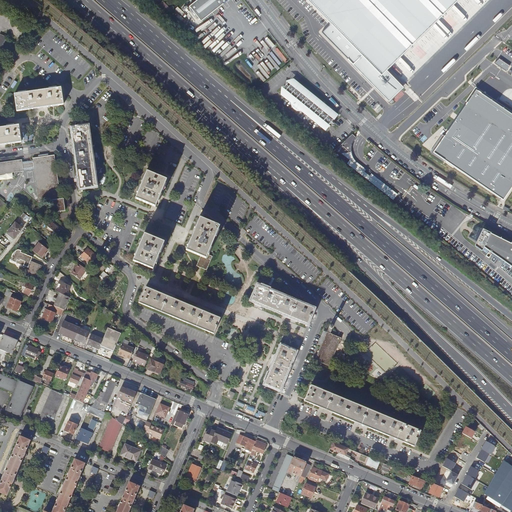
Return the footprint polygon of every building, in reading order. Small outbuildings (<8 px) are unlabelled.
[(227,0),(196,0),(189,6),(201,21),(227,0)] [(307,0),(331,24),(322,32),(388,101),(403,87),(386,70),(456,0),(307,0)] [(156,7),(166,15),(174,7),(172,6),(169,8),(162,1),(156,7)] [(494,63),(506,71),(510,65),(499,58),(494,63)] [(326,129),(336,117),(293,82),(283,94),(293,102),(292,104),(299,111),(301,109),(326,129)] [(476,90),(511,114),(511,111),(475,87),(465,102),(467,103),(476,90)] [(59,88),(13,95),(15,112),(62,105),(59,88)] [(511,114),(476,90),(467,103),(444,136),(433,153),(444,160),(453,166),(454,165),(503,198),(511,184),(511,114)] [(17,125),(0,127),(0,145),(20,142),(17,125)] [(86,126),(70,128),(78,189),(95,187),(86,126)] [(355,137),(352,134),(335,149),(341,154),(351,153),(350,150),(351,148),(351,145),(352,145),(353,143),(354,141),(356,139),(355,138),(355,137)] [(443,162),(444,160),(433,153),(444,136),(442,135),(430,153),(443,162)] [(0,162),(0,174),(22,171),(21,169),(32,167),(37,202),(50,200),(59,199),(53,155),(31,158),(32,163),(21,164),(20,160),(0,162)] [(352,158),(351,156),(346,156),(345,158),(386,193),(389,190),(356,163),(354,161),(353,160),(352,158)] [(503,200),(511,187),(511,184),(503,198),(454,165),(453,166),(503,200)] [(165,180),(145,171),(134,199),(154,207),(165,180)] [(396,196),(389,190),(386,193),(394,199),(396,196)] [(52,213),(64,211),(62,199),(59,199),(50,200),(50,202),(51,202),(52,213)] [(47,218),(43,223),(48,227),(49,226),(58,234),(61,229),(47,218)] [(219,226),(200,218),(186,250),(201,256),(197,266),(207,270),(212,256),(208,254),(219,226)] [(15,222),(7,233),(14,239),(23,228),(22,228),(20,226),(15,222)] [(511,243),(491,233),(483,229),(475,226),(473,229),(475,230),(475,231),(474,230),(473,231),(473,232),(473,233),(474,233),(473,234),(471,233),(470,236),(477,241),(475,245),(482,251),(487,254),(485,257),(488,259),(492,254),(502,261),(503,261),(505,263),(506,262),(509,264),(508,265),(511,267),(511,243)] [(163,242),(143,234),(131,261),(152,269),(163,242)] [(48,249),(39,242),(33,250),(42,258),(45,255),(44,254),(48,249)] [(82,257),(91,264),(96,256),(87,249),(82,257)] [(32,257),(19,251),(16,252),(15,255),(13,255),(11,260),(28,267),(25,273),(31,275),(30,276),(35,278),(40,266),(35,264),(36,263),(31,261),(32,257)] [(87,270),(78,263),(71,273),(80,279),(87,270)] [(59,293),(66,296),(70,285),(60,281),(55,292),(59,293)] [(33,285),(27,282),(25,286),(24,287),(26,288),(24,293),(29,295),(33,285)] [(306,324),(313,308),(256,285),(249,301),(306,324)] [(144,287),(138,303),(212,334),(219,318),(144,287)] [(59,293),(54,305),(64,309),(69,297),(66,296),(59,293)] [(7,307),(17,311),(19,307),(21,308),(22,305),(20,304),(21,302),(11,298),(7,307)] [(61,316),(64,310),(49,304),(45,312),(45,314),(43,318),(52,322),(55,313),(52,312),(52,311),(57,313),(57,314),(61,316)] [(75,339),(79,328),(80,327),(64,321),(59,333),(63,335),(63,336),(74,340),(75,339)] [(328,366),(340,338),(329,334),(331,328),(331,327),(331,326),(330,326),(329,326),(328,326),(325,333),(322,331),(317,344),(320,346),(314,360),(328,366)] [(79,328),(75,339),(84,343),(89,332),(79,328)] [(103,339),(100,346),(101,346),(110,350),(114,351),(119,338),(121,333),(108,328),(103,339)] [(100,346),(103,339),(91,334),(87,344),(91,346),(92,344),(100,347),(100,346)] [(17,341),(4,335),(0,343),(0,345),(13,351),(17,341)] [(156,347),(143,337),(139,346),(145,349),(146,347),(152,349),(155,350),(156,347)] [(134,349),(122,344),(118,353),(126,356),(126,358),(130,359),(134,349)] [(39,349),(29,345),(25,355),(35,359),(39,349)] [(295,351),(279,345),(263,384),(279,391),(295,351)] [(140,353),(137,351),(133,361),(145,366),(149,356),(140,353)] [(163,364),(151,359),(147,368),(151,370),(152,369),(160,373),(163,364)] [(65,368),(59,365),(55,375),(65,380),(70,368),(66,367),(65,368)] [(81,374),(77,372),(78,370),(75,368),(74,371),(72,374),(69,381),(77,384),(80,378),(82,379),(84,375),(81,374)] [(45,383),(49,384),(53,374),(46,371),(43,378),(46,379),(45,383)] [(91,373),(86,371),(75,399),(83,403),(86,398),(87,394),(85,393),(86,392),(87,389),(89,390),(91,386),(90,386),(92,381),(95,382),(98,375),(91,372),(91,373)] [(0,387),(13,393),(6,410),(21,416),(33,387),(18,381),(18,382),(0,374),(0,387)] [(42,378),(36,376),(34,382),(40,384),(42,378)] [(179,384),(186,387),(187,388),(192,390),(194,386),(193,386),(194,382),(184,378),(183,382),(180,381),(179,384)] [(98,409),(104,412),(116,382),(110,380),(98,409)] [(420,431),(310,385),(303,401),(413,446),(420,431)] [(64,395),(52,390),(38,422),(50,427),(64,395)] [(138,405),(151,410),(156,399),(140,393),(136,404),(138,405)] [(160,404),(156,414),(165,418),(169,408),(160,404)] [(146,421),(151,410),(138,405),(134,416),(146,422),(146,421)] [(104,412),(98,409),(92,407),(89,406),(87,411),(103,418),(105,412),(104,412)] [(177,410),(171,424),(174,425),(175,421),(184,424),(188,414),(184,413),(185,411),(180,409),(180,411),(177,410)] [(110,453),(122,425),(111,417),(98,448),(110,453)] [(80,428),(76,438),(88,443),(97,422),(92,419),(87,431),(80,428)] [(77,425),(68,421),(65,430),(73,434),(77,425)] [(151,423),(146,421),(146,422),(143,429),(148,431),(147,432),(152,434),(152,436),(160,439),(164,429),(159,427),(159,428),(150,425),(151,423)] [(462,433),(472,438),(476,431),(466,425),(462,433)] [(211,442),(215,431),(210,430),(210,428),(207,427),(201,441),(210,444),(211,442)] [(217,428),(215,431),(211,442),(221,446),(223,442),(227,444),(231,434),(217,428)] [(0,492),(7,495),(13,483),(14,483),(15,483),(16,483),(16,482),(17,481),(16,480),(15,480),(14,479),(22,460),(24,456),(24,457),(25,457),(26,457),(27,456),(27,455),(27,454),(26,453),(25,453),(30,440),(20,436),(15,448),(14,448),(13,452),(3,474),(3,475),(2,478),(0,482),(0,492)] [(251,452),(255,441),(250,439),(248,438),(244,436),(240,445),(245,447),(244,449),(251,452)] [(253,461),(254,462),(256,458),(254,457),(256,451),(263,453),(266,444),(256,440),(255,441),(251,452),(248,460),(253,461)] [(486,440),(481,449),(492,454),(496,445),(486,440)] [(343,447),(333,442),(330,449),(340,453),(340,454),(350,458),(351,456),(346,454),(348,449),(343,447)] [(139,451),(125,445),(121,454),(135,460),(139,451)] [(161,447),(159,453),(166,459),(166,458),(169,450),(161,447)] [(272,489),(278,492),(287,471),(293,458),(293,457),(287,454),(281,470),(272,489)] [(377,469),(380,462),(369,457),(366,465),(377,469)] [(287,471),(301,476),(306,464),(306,463),(293,458),(287,471)] [(64,511),(67,506),(69,506),(70,506),(70,505),(71,504),(70,503),(69,502),(78,480),(80,480),(81,480),(82,478),(82,477),(81,476),(80,476),(85,463),(74,459),(69,471),(68,474),(68,475),(58,497),(56,501),(51,511),(47,511),(44,511),(43,511),(64,511)] [(149,469),(162,474),(165,465),(153,459),(149,469)] [(253,461),(248,460),(244,469),(253,472),(257,465),(252,463),(253,461)] [(511,466),(504,461),(484,494),(505,507),(504,509),(508,511),(509,511),(511,510),(511,511),(511,466)] [(187,475),(196,479),(202,466),(195,463),(194,465),(192,464),(187,475)] [(391,466),(383,463),(381,469),(388,472),(391,466)] [(306,464),(301,476),(300,478),(302,479),(304,479),(310,465),(306,464)] [(470,465),(462,484),(472,489),(480,470),(470,465)] [(308,478),(317,481),(319,478),(326,481),(329,474),(322,471),(313,467),(308,478)] [(425,481),(413,475),(410,483),(422,488),(425,481)] [(226,492),(237,496),(241,485),(231,480),(226,492)] [(128,511),(133,503),(134,503),(135,503),(136,502),(136,501),(136,500),(135,499),(134,499),(140,486),(129,482),(123,494),(122,497),(122,498),(116,511),(115,511),(128,511)] [(312,486),(306,483),(301,494),(311,498),(315,487),(312,486)] [(443,488),(433,484),(429,493),(439,497),(443,488)] [(454,496),(464,501),(469,493),(459,487),(454,496)] [(291,497),(280,493),(276,502),(287,507),(291,497)] [(362,504),(374,509),(379,498),(366,493),(362,504)] [(225,495),(221,504),(231,508),(235,499),(225,495)] [(395,501),(384,497),(382,501),(380,506),(379,509),(378,510),(383,511),(384,508),(387,509),(388,505),(393,506),(395,501)] [(480,503),(490,507),(492,502),(482,499),(480,503)] [(411,511),(412,510),(408,508),(409,505),(400,501),(396,510),(400,511),(411,511)] [(492,511),(493,510),(487,507),(487,508),(482,506),(482,505),(474,502),(472,507),(483,511),(492,511)]
